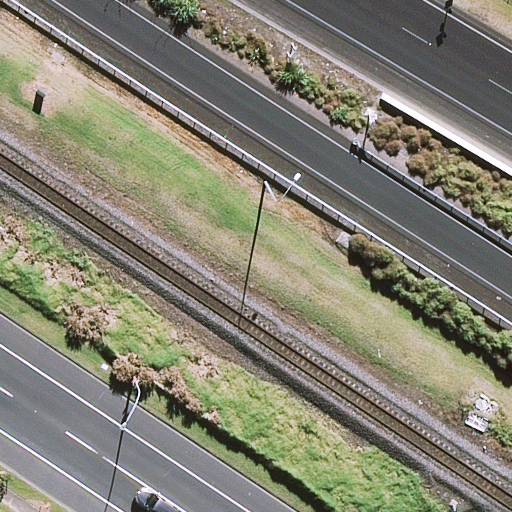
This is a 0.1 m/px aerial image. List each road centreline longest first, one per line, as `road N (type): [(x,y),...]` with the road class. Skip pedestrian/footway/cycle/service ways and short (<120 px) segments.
road 1 (motorway): [(511,255),(136,0)]
road 2 (tertiary): [(180,511),(0,390)]
road 3 (motorway): [(511,84),(379,0)]
